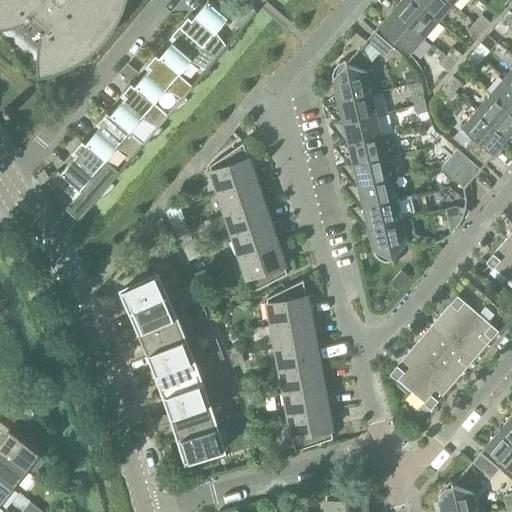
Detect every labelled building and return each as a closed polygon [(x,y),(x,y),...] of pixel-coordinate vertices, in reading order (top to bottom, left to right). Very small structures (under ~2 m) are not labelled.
[(19,23),(30,18),(41,28),(39,40),(38,51),(38,63),(39,75),(49,73),(59,70),(68,66),(77,61),(85,56),(93,50),(100,44),(107,37),(109,34),(113,28),(117,22),(121,14),(125,6),(126,0),(0,0),(0,26),(8,26),(19,23)] [(208,0),(192,19),(188,16),(179,26),(217,58),(227,45),(216,30),(228,16),(209,0),(208,0)] [(439,21),(414,0),(401,0),(393,10),(425,37),(439,21)] [(453,4),(447,0),(414,0),(439,21),(453,4)] [(378,27),(410,54),(425,37),(393,10),(378,27)] [(502,19),(511,26),(511,24),(511,13),(509,11),(502,19)] [(490,22),(481,15),(474,23),(483,30),(490,22)] [(503,34),(511,26),(502,19),(495,27),(503,34)] [(476,39),(483,30),(474,23),(467,31),(476,39)] [(175,38),(159,57),(159,58),(178,74),(179,74),(190,60),(207,69),(217,58),(179,26),(172,36),(175,38)] [(385,57),(393,48),(374,32),(366,41),(385,57)] [(481,43),(474,51),(483,59),(490,51),(481,43)] [(446,56),(455,63),(462,55),(453,47),(446,56)] [(475,67),(483,59),(474,51),(466,60),(475,67)] [(159,58),(159,57),(156,54),(147,64),(151,67),(135,86),(134,87),(154,103),(154,102),(166,89),(182,98),(193,86),(179,74),(178,74),(159,58)] [(448,72),(455,63),(446,56),(439,64),(448,72)] [(332,79),(337,101),(338,102),(372,94),(380,92),(374,70),(366,72),(346,64),(345,60),(341,62),(339,63),(337,65),(335,68),(333,72),(333,74),(333,78),(332,79)] [(121,73),(129,80),(137,72),(136,71),(128,64),(121,73)] [(415,70),(405,73),(408,85),(410,85),(418,83),(415,70)] [(453,76),(446,84),(455,92),(462,84),(453,76)] [(511,112),(511,84),(504,77),(490,94),(511,112)] [(126,96),(110,114),(110,115),(129,132),(130,131),(141,118),(158,127),(168,114),(154,102),(154,103),(134,87),(135,86),(131,83),(122,93),(126,96)] [(447,100),(455,92),(446,84),(438,93),(447,100)] [(324,103),(338,123),(339,124),(377,115),(372,94),(338,102),(337,101),(326,103),(324,103)] [(508,138),(511,132),(511,112),(490,94),(476,110),(508,138)] [(413,97),(415,106),(425,103),(423,95),(413,97)] [(417,114),(427,112),(425,103),(415,106),(417,114)] [(10,108),(7,108),(4,110),(2,114),(3,118),(5,120),(9,121),(12,120),(15,117),(15,114),(14,110),(10,108)] [(485,165),(508,138),(476,110),(461,127),(473,138),(465,148),(485,165)] [(101,125),(86,143),(85,144),(105,160),(117,147),(133,156),(144,143),(130,131),(129,132),(110,115),(110,114),(107,111),(98,122),(101,125)] [(381,135),(377,115),(339,124),(338,123),(330,124),(329,124),(343,143),(344,144),(381,135)] [(441,135),(434,129),(426,138),(426,137),(423,141),(430,147),(433,143),(441,135)] [(390,134),(381,135),(344,144),(343,143),(335,144),(334,145),(349,164),(349,165),(387,157),(395,155),(390,134)] [(85,144),(86,143),(82,140),(73,150),(77,154),(60,173),(82,192),(69,207),(81,217),(96,199),(91,195),(93,193),(105,185),(107,186),(119,172),(105,160),(85,144)] [(243,142),(216,161),(209,165),(211,170),(218,192),(255,179),(249,161),(243,142)] [(481,169),(471,161),(457,149),(448,159),(472,180),(481,169)] [(339,166),(354,185),(354,186),(391,177),(387,157),(349,165),(349,164),(340,166),(340,165),(339,166)] [(465,189),(472,180),(448,159),(440,168),(465,189)] [(396,198),(391,177),(354,186),(354,185),(345,187),(344,187),(359,206),(359,207),(396,198)] [(263,201),(255,179),(218,192),(225,214),(263,201)] [(365,230),(368,229),(367,227),(401,218),(396,198),(359,207),(359,206),(350,208),(350,207),(349,209),(365,230)] [(225,214),(233,235),(270,223),(263,201),(225,214)] [(446,208),(447,216),(459,213),(457,206),(446,208)] [(459,213),(447,216),(451,234),(456,229),(459,225),(463,216),(459,214),(459,213)] [(70,229),(77,220),(71,215),(64,224),(70,229)] [(401,219),(401,218),(367,227),(368,229),(373,251),(374,251),(375,254),(377,257),(380,260),(383,261),(386,262),(390,262),(393,261),(393,259),(407,242),(415,236),(411,217),(401,219)] [(187,227),(183,219),(171,224),(175,232),(187,227)] [(277,244),(270,223),(233,235),(240,257),(277,244)] [(506,279),(511,272),(511,231),(486,262),(506,279)] [(182,245),(185,253),(197,247),(193,240),(182,245)] [(277,244),(240,257),(247,279),(252,292),(263,286),(280,278),(286,274),(287,274),(277,244)] [(200,255),(197,247),(185,253),(189,261),(200,255)] [(118,281),(130,309),(166,293),(157,273),(149,276),(146,268),(118,281)] [(267,302),(272,325),(311,318),(307,295),(303,279),(290,286),(285,289),(269,296),(267,297),(267,302)] [(170,301),(166,293),(130,309),(132,314),(139,331),(176,316),(170,301)] [(457,295),(424,334),(444,352),(478,313),(457,295)] [(374,306),(376,309),(381,310),(384,307),(384,303),(382,299),(378,299),(374,302),(374,306)] [(498,330),(478,313),(444,352),(465,369),(498,330)] [(139,331),(148,352),(185,337),(176,316),(139,331)] [(315,340),(311,318),(272,325),(276,347),(315,340)] [(410,391),(444,352),(424,334),(390,373),(410,391)] [(194,359),(185,337),(148,352),(150,356),(156,373),(194,359)] [(319,363),(315,340),(276,347),(280,370),(319,363)] [(227,350),(230,358),(242,354),(239,346),(227,350)] [(444,352),(410,391),(431,409),(465,369),(444,352)] [(242,354),(230,358),(233,366),(245,362),(242,354)] [(200,376),(194,359),(156,373),(157,374),(159,378),(161,386),(164,395),(202,381),(200,376)] [(323,385),(319,363),(280,370),(284,392),(323,385)] [(227,367),(217,370),(219,375),(228,372),(227,367)] [(157,374),(146,379),(147,383),(159,378),(157,374)] [(164,395),(172,417),(210,404),(202,381),(164,395)] [(284,392),(288,415),(327,407),(323,385),(284,392)] [(9,404),(18,411),(29,397),(20,389),(9,404)] [(242,393),(245,402),(257,398),(254,390),(242,393)] [(257,398),(245,402),(247,410),(260,406),(257,398)] [(213,414),(210,404),(172,417),(176,428),(179,439),(217,427),(213,414)] [(333,438),(327,407),(288,415),(295,451),(333,438)] [(241,411),(232,414),(234,421),(243,419),(241,411)] [(511,415),(498,431),(511,442),(511,415)] [(0,450),(25,470),(39,452),(0,421),(0,434),(3,436),(0,440),(0,450)] [(224,450),(217,427),(179,439),(187,461),(189,469),(218,461),(215,453),(219,452),(224,450)] [(510,470),(511,468),(511,442),(498,431),(484,448),(510,470)] [(0,477),(12,487),(25,470),(0,450),(0,477)] [(491,478),(499,469),(480,452),(472,462),(491,478)] [(0,502),(12,487),(0,477),(0,502)] [(326,499),(326,511),(366,511),(366,498),(365,481),(326,496),(326,499)] [(438,500),(441,511),(476,511),(472,493),(453,484),(452,484),(452,481),(450,481),(445,483),(443,485),(441,488),(439,490),(438,494),(438,497),(439,500),(438,500)]
